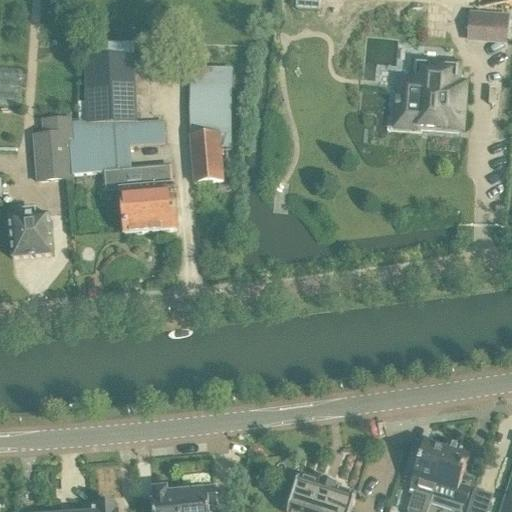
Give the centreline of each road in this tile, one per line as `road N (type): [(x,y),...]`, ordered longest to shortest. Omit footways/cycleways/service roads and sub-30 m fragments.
road 1 (residential): [(0,444),(135,434),(511,383)]
road 2 (residential): [(0,317),(511,259)]
